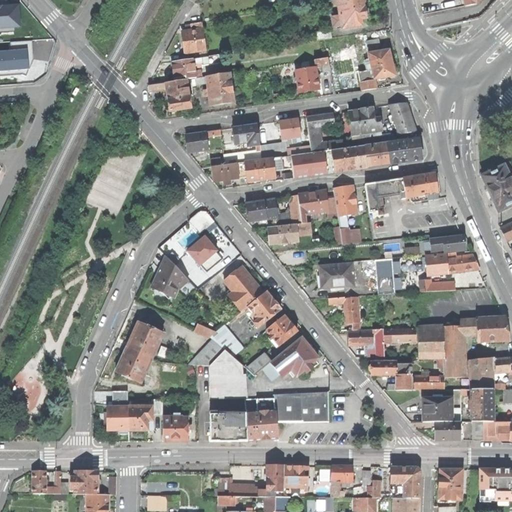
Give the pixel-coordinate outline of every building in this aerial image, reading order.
[(365,0),(337,0),(340,17),(342,25),(343,29),(362,26),(361,19),(366,18),(368,18),(366,7),(365,0)] [(20,26),(19,3),(0,4),(0,33),(0,31),(16,30),(15,26),(20,26)] [(334,26),(342,25),(340,17),(333,18),(334,26)] [(197,27),(197,31),(204,30),(202,23),(191,24),(191,28),(197,27)] [(197,31),(183,33),(184,42),(186,53),(207,50),(204,30),(197,31)] [(316,33),(318,41),(332,39),(330,30),(316,33)] [(366,41),(368,48),(381,46),(380,39),(366,41)] [(12,49),(0,49),(0,74),(23,73),(27,75),(34,58),(33,40),(12,41),(12,49)] [(389,50),(369,54),(372,70),(374,79),(395,75),(392,63),(389,50)] [(218,56),(201,59),(202,64),(202,66),(219,64),(218,56)] [(314,60),(315,67),(322,66),(323,72),(331,70),(328,58),(314,60)] [(194,60),(172,63),(174,71),(175,79),(186,77),(186,80),(196,78),(196,77),(195,72),(194,65),(194,60)] [(296,71),(300,93),(310,91),(319,90),(315,67),(296,71)] [(376,88),(374,79),(372,70),(359,73),(362,91),(376,88)] [(208,83),(211,105),(223,104),(233,102),(229,74),(207,77),(208,83)] [(187,80),(166,84),(167,90),(168,98),(170,112),(191,109),(187,80)] [(149,92),(167,90),(166,84),(148,86),(149,92)] [(407,103),(389,106),(399,134),(416,132),(411,117),(407,103)] [(361,110),(348,112),(352,135),(360,134),(361,139),(366,138),(365,134),(382,131),(380,119),(374,120),(374,115),(373,108),(361,110)] [(306,118),(310,146),(311,154),(332,151),(349,148),(348,140),(320,144),(318,130),(318,127),(320,127),(334,125),(332,115),(306,118)] [(289,121),(279,122),(282,140),(288,139),(296,138),(301,138),(298,119),(289,121)] [(248,147),(256,146),(260,146),(257,125),(244,127),(233,129),(235,145),(247,143),(248,147)] [(207,133),(186,136),(187,144),(189,153),(209,150),(207,138),(207,133)] [(382,136),(383,137),(384,143),(386,143),(391,142),(391,139),(390,134),(382,136)] [(391,142),(386,143),(387,149),(390,165),(422,160),(420,150),(419,138),(394,142),(391,142)] [(286,144),(261,147),(261,151),(262,160),(273,159),(288,157),(287,150),(286,144)] [(372,145),(364,146),(367,168),(375,167),(373,151),(372,145)] [(310,146),(287,150),(288,157),(291,156),(311,154),(310,146)] [(364,146),(349,148),(332,151),(332,156),(335,172),(351,170),(367,168),(364,146)] [(390,165),(387,149),(373,151),(375,167),(390,165)] [(223,156),(224,158),(225,166),(237,164),(245,163),(262,160),(261,151),(256,151),(231,155),(223,156)] [(332,151),(311,154),(291,156),(292,167),(293,169),(325,165),(324,157),(332,156),(332,151)] [(291,156),(288,157),(273,159),(274,169),(292,167),(291,156)] [(211,160),(212,168),(221,166),(220,159),(211,160)] [(273,159),(262,160),(245,163),(245,169),(247,177),(247,183),(261,181),(276,179),(274,169),(273,159)] [(221,166),(212,168),(214,182),(223,181),(231,180),(239,178),(238,170),(237,164),(225,166),(221,166)] [(490,194),(498,212),(511,205),(511,178),(510,175),(509,175),(504,165),(481,176),(490,194)] [(247,177),(245,169),(238,170),(239,178),(247,177)] [(435,174),(403,179),(405,193),(406,198),(410,198),(427,195),(438,193),(438,192),(435,177),(435,174)] [(365,184),(367,199),(381,197),(405,193),(403,179),(365,184)] [(343,189),(333,190),(338,217),(347,216),(357,214),(353,187),(343,189)] [(310,194),(298,196),(300,210),(300,215),(305,214),(328,211),(325,192),(310,194)] [(289,197),(291,212),(300,210),(298,196),(289,197)] [(383,211),(381,197),(367,199),(369,213),(379,211),(383,211)] [(275,200),(246,204),(248,214),(249,222),(275,219),(277,219),(277,214),(276,209),(275,200)] [(275,219),(276,227),(297,224),(302,224),(300,215),(300,210),(291,212),(288,212),(289,217),(277,219),(275,219)] [(189,221),(200,234),(214,221),(206,212),(200,212),(189,221)] [(349,231),(347,216),(338,217),(342,245),(351,244),(349,231)] [(339,232),(337,217),(330,218),(332,233),(339,232)] [(370,220),(371,227),(384,225),(383,218),(370,220)] [(217,225),(214,221),(200,234),(203,237),(204,236),(217,225)] [(506,241),(511,238),(511,222),(500,229),(503,234),(506,241)] [(310,223),(306,223),(302,224),(297,224),(298,236),(312,234),(310,223)] [(270,245),(299,242),(298,236),(297,224),(276,227),(268,228),(269,237),(270,245)] [(314,248),(312,234),(298,236),(299,242),(300,249),(314,248)] [(209,242),(204,236),(203,237),(187,251),(200,265),(216,252),(217,251),(209,242)] [(429,241),(431,252),(444,250),(444,253),(465,250),(464,243),(463,237),(429,241)] [(405,249),(405,258),(419,257),(418,250),(418,248),(405,249)] [(222,259),(216,252),(200,265),(207,272),(222,259)] [(156,276),(151,287),(163,293),(168,299),(171,296),(175,298),(179,290),(189,280),(166,255),(156,276)] [(446,256),(425,257),(427,276),(479,270),(476,262),(473,256),(456,258),(446,260),(446,256)] [(376,260),(379,295),(395,294),(392,259),(376,260)] [(321,277),(321,288),(353,286),(352,265),(320,267),(321,277)] [(251,277),(242,266),(223,281),(230,289),(233,292),(239,300),(234,304),(241,312),(244,311),(248,307),(263,295),(257,288),(258,286),(251,277)] [(419,279),(420,293),(431,292),(431,285),(430,278),(419,279)] [(454,283),(431,285),(431,292),(455,290),(454,283)] [(228,296),(234,304),(239,300),(233,292),(228,296)] [(266,292),(264,294),(263,295),(248,307),(258,320),(254,323),(258,328),(281,309),(277,304),(273,299),(272,299),(266,292)] [(357,298),(344,299),(345,304),(346,314),(346,324),(353,323),(359,323),(357,298)] [(244,311),(254,323),(258,320),(248,307),(244,311)] [(290,323),(284,316),(267,330),(272,336),(279,345),(297,331),(294,326),(291,323),(290,323)] [(504,318),(476,320),(476,335),(477,342),(508,340),(506,330),(504,318)] [(460,321),(460,327),(461,336),(476,335),(476,320),(460,321)] [(133,335),(127,348),(152,359),(163,333),(138,323),(133,335)] [(195,331),(210,337),(217,332),(198,323),(195,330),(195,331)] [(217,332),(210,337),(214,340),(225,350),(233,357),(244,348),(225,325),(217,332)] [(460,327),(418,328),(418,359),(438,359),(444,359),(444,367),(444,376),(444,378),(461,378),(461,361),(461,336),(460,327)] [(269,338),(272,336),(267,330),(261,335),(266,341),(269,338)] [(392,331),(392,342),(402,342),(415,342),(414,330),(392,331)] [(373,334),(373,331),(349,332),(349,339),(349,346),(374,345),(373,334)] [(389,342),(392,342),(392,331),(384,331),(384,343),(389,343),(389,342)] [(277,348),(279,345),(272,336),(269,338),(277,348)] [(302,338),(280,356),(292,370),(297,376),(305,370),(307,373),(318,364),(316,361),(319,358),(314,353),(315,352),(315,349),(313,347),(311,345),(309,345),(308,345),(302,338)] [(210,367),(225,350),(214,340),(189,365),(198,365),(198,361),(210,367)] [(116,372),(141,383),(152,359),(127,348),(122,360),(116,372)] [(242,365),(233,357),(225,350),(210,367),(210,399),(245,399),(242,365)] [(253,376),(262,369),(270,362),(272,361),(265,353),(247,368),(253,376)] [(283,377),(292,370),(280,356),(272,363),(280,374),(282,376),(283,377)] [(469,378),(470,390),(471,390),(489,390),(488,367),(495,367),(495,360),(495,358),(469,361),(469,378)] [(511,358),(495,360),(495,367),(496,374),(511,372),(511,358)] [(469,361),(461,361),(461,378),(469,378),(469,361)] [(271,381),(280,374),(272,363),(270,362),(262,369),(271,381)] [(396,362),(372,362),(371,368),(371,375),(382,375),(388,375),(396,375),(396,364),(396,362)] [(412,365),(396,364),(396,375),(400,375),(412,375),(412,365)] [(412,391),(412,375),(400,375),(400,387),(388,387),(388,391),(412,391)] [(415,376),(415,390),(439,390),(439,383),(439,376),(431,376),(420,376),(415,376)] [(511,389),(505,389),(503,390),(504,403),(511,403),(511,389)] [(484,422),(493,422),(493,390),(489,390),(471,390),(471,396),(471,402),(471,410),(471,422),(473,422),(484,422)] [(274,396),(274,399),(275,411),(276,411),(277,422),(304,421),(322,421),(329,421),(329,405),(329,393),(274,396)] [(422,422),(434,422),(453,422),(453,398),(422,399),(422,409),(422,422)] [(257,400),(258,412),(275,411),(274,399),(257,400)] [(153,400),(153,404),(153,407),(153,414),(163,414),(163,407),(163,400),(153,400)] [(150,407),(129,407),(129,430),(140,430),(153,430),(153,414),(153,407),(150,407)] [(211,411),(211,441),(228,441),(248,441),(246,413),(246,411),(211,411)] [(258,412),(246,413),(248,441),(265,440),(278,439),(277,434),(277,433),(277,422),(276,411),(275,411),(258,412)] [(171,418),(163,418),(163,442),(176,442),(188,442),(188,433),(188,425),(188,418),(182,418),(182,417),(181,417),(174,417),(171,417),(171,418)] [(453,422),(434,422),(434,441),(444,441),(460,441),(460,422),(453,422)] [(484,441),(484,422),(473,422),(473,441),(484,441)] [(510,441),(510,422),(493,422),(484,422),(484,441),(499,441),(510,441)] [(267,479),(267,488),(267,491),(284,491),(284,488),(284,466),(275,466),(267,466),(267,474),(267,479)] [(295,466),(284,466),(284,488),(301,488),(305,488),(308,488),(308,473),(304,473),(304,466),(295,466)] [(331,467),(331,480),(339,480),(339,482),(350,483),(350,480),(353,480),(353,467),(342,467),(331,467)] [(395,498),(419,498),(421,471),(418,468),(405,468),(392,467),(392,494),(401,494),(401,496),(395,496),(395,498)] [(321,468),(321,479),(329,479),(329,468),(321,468)] [(504,469),(480,470),(479,497),(495,497),(495,501),(511,500),(511,471),(511,472),(504,472),(504,469)] [(450,470),(440,470),(439,500),(461,500),(462,470),(450,470)] [(372,471),(363,471),(363,484),(372,484),(372,471)] [(40,472),(34,472),(34,494),(47,494),(47,489),(47,472),(40,472)] [(56,489),(52,489),(52,494),(61,494),(61,483),(61,472),(56,472),(56,489)] [(72,478),(72,488),(76,488),(76,495),(87,495),(98,495),(98,472),(87,472),(76,472),(76,478),(72,478)] [(339,480),(331,480),(331,497),(334,497),(339,497),(339,490),(339,482),(339,480)] [(218,481),(218,496),(230,496),(230,485),(230,481),(218,481)] [(313,484),(315,497),(323,496),(321,483),(313,484)] [(233,485),(230,485),(230,496),(239,497),(254,497),(254,488),(254,485),(233,485)] [(267,488),(254,488),(254,497),(265,497),(267,497),(267,491),(267,488)] [(107,511),(108,505),(108,495),(100,495),(98,495),(87,495),(86,511),(107,511)] [(239,505),(239,497),(230,496),(218,496),(218,505),(225,505),(239,505)] [(163,497),(148,497),(148,510),(163,510),(163,497)] [(275,511),(276,497),(267,497),(265,497),(264,511),(275,511)] [(284,503),(284,497),(276,497),(275,511),(284,511),(284,503)] [(333,511),(334,497),(331,497),(326,497),(325,511),(333,511)] [(376,511),(376,497),(373,497),(369,497),(369,498),(368,511),(376,511)] [(511,511),(511,500),(495,501),(495,497),(479,497),(479,511),(511,511)] [(360,511),(368,511),(369,498),(361,498),(360,511)] [(418,511),(419,498),(395,498),(394,511),(418,511)]
